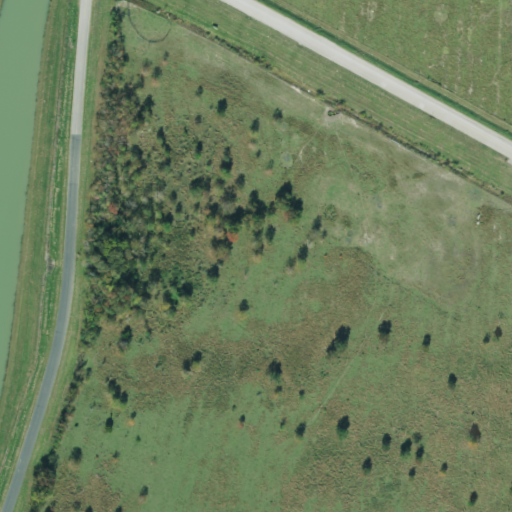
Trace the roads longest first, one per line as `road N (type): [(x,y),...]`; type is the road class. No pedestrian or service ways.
road 1 (residential): [(0,511),(56,348),(84,0)]
road 2 (tertiary): [(511,150),(234,0)]
